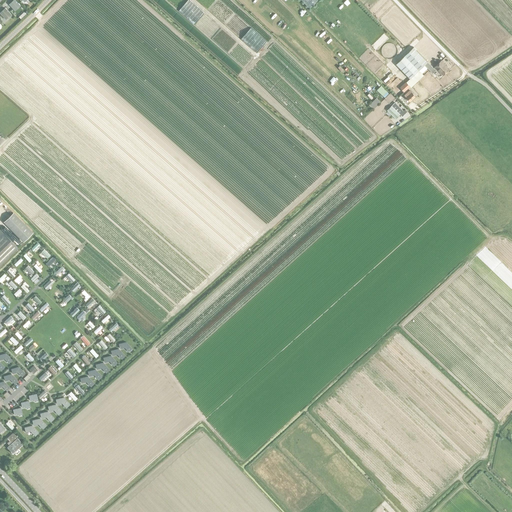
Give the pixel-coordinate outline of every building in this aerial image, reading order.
[(16,8),(19,5),(14,0),(13,0),(9,4),(13,8),(12,8),(14,10),(17,8),(16,8)] [(7,17),(10,14),(5,8),(0,12),(3,16),(3,17),(5,19),(7,17)] [(434,68),(428,62),(413,47),(396,64),(410,78),(424,65),(428,68),(433,74),(438,70),(443,75),(449,69),(448,68),(448,67),(447,67),(441,61),(434,68)] [(406,82),(400,87),(404,91),(410,86),(406,82)] [(404,95),(406,96),(410,101),(415,96),(410,90),(404,95)] [(380,102),(376,97),(369,105),(373,109),(380,102)] [(395,102),(391,105),(387,110),(396,118),(400,114),(402,117),(407,111),(405,109),(403,110),(395,102)] [(3,222),(23,242),(33,232),(13,212),(3,222)] [(0,264),(18,247),(0,228),(0,264)] [(40,244),(37,242),(31,248),(33,251),(40,244)] [(50,255),(44,249),(41,251),(47,258),(50,255)] [(32,260),(26,253),(23,255),(29,262),(32,260)] [(56,259),(53,256),(45,263),(48,266),(56,259)] [(23,260),(21,258),(14,264),(16,266),(23,260)] [(42,270),(36,263),(33,265),(40,272),(42,270)] [(13,278),(15,275),(9,268),(6,271),(13,278)] [(75,279),(69,273),(66,275),(72,282),(75,279)] [(15,289),(17,286),(11,280),(9,282),(15,289)] [(80,285),(77,282),(70,288),(73,291),(80,285)] [(27,292),(29,290),(23,284),(21,286),(27,292)] [(90,296),(84,290),(81,292),(88,299),(90,296)] [(11,302),(4,295),(1,297),(8,305),(11,302)] [(95,301),(92,298),(85,304),(88,307),(95,301)] [(34,309),(28,302),(25,305),(31,312),(34,309)] [(49,305),(46,302),(39,309),(41,311),(49,305)] [(106,311),(99,304),(96,307),(103,314),(106,311)] [(79,310),(76,307),(70,314),(72,316),(79,310)] [(40,313),(38,310),(31,317),(34,320),(40,313)] [(26,317),(20,311),(17,313),(23,320),(26,317)] [(110,316),(108,314),(101,320),(103,323),(110,316)] [(102,327),(100,325),(94,331),(96,333),(102,327)] [(116,340),(109,333),(107,335),(113,342),(116,340)] [(18,342),(12,336),(9,339),(16,345),(18,342)] [(33,340),(31,337),(24,343),(26,346),(33,340)] [(107,347),(101,340),(99,342),(105,349),(107,347)] [(83,349),(76,341),(73,344),(80,351),(83,349)] [(120,347),(125,346),(129,351),(133,348),(132,348),(128,343),(127,343),(127,341),(119,343),(120,348),(120,347)] [(23,347),(21,344),(14,351),(16,353),(23,347)] [(76,355),(70,348),(67,351),(73,357),(76,355)] [(98,355),(92,348),(90,350),(96,357),(98,355)] [(112,354),(117,353),(122,358),(121,358),(122,358),(125,355),(120,350),(119,350),(119,348),(111,350),(112,355),(112,354)] [(49,355),(46,352),(39,358),(42,361),(49,355)] [(0,361),(4,360),(8,365),(12,362),(11,362),(7,357),(6,357),(6,355),(0,356),(0,361)] [(90,362),(84,355),(82,357),(87,364),(90,362)] [(105,361),(110,360),(114,365),(117,362),(112,357),(111,357),(111,355),(103,357),(104,362),(105,362),(105,361)] [(64,365),(58,359),(55,361),(61,368),(64,365)] [(97,368),(102,367),(106,372),(109,369),(104,364),(105,364),(104,364),(103,362),(95,364),(97,369),(97,368)] [(81,370),(75,363),(73,365),(79,372),(81,370)] [(38,369),(34,365),(29,369),(33,373),(38,369)] [(89,375),(94,374),(98,379),(101,376),(97,371),(96,371),(95,369),(88,371),(89,376),(89,375)] [(13,377),(18,375),(22,380),(25,377),(21,372),(20,372),(19,370),(12,372),(13,377)] [(48,375),(45,372),(39,378),(42,381),(48,375)] [(81,382),(86,381),(90,386),(94,383),(93,383),(89,378),(88,378),(87,376),(80,378),(81,383),(81,382)] [(5,384),(10,382),(14,387),(18,384),(17,384),(13,379),(12,379),(11,377),(4,379),(5,384)] [(0,389),(2,389),(6,394),(10,391),(9,391),(5,386),(4,386),(4,384),(0,385),(0,389)] [(29,400),(34,399),(38,403),(38,404),(42,401),(41,400),(41,401),(37,396),(37,395),(36,396),(35,394),(28,396),(29,400)] [(63,397),(56,399),(57,404),(62,403),(66,407),(66,408),(70,404),(65,399),(64,399),(63,397)] [(55,404),(48,406),(49,411),(54,410),(58,414),(58,415),(62,411),(57,406),(56,406),(55,404)] [(48,411),(40,413),(41,418),(46,417),(50,421),(50,422),(54,418),(49,413),(48,413),(48,411)] [(40,418),(32,420),(33,425),(34,425),(33,425),(38,424),(42,428),(43,429),(46,425),(41,420),(40,420),(40,418)] [(32,425),(24,427),(25,432),(26,432),(30,431),(35,435),(35,436),(38,432),(34,427),(32,427),(32,425)] [(7,438),(10,440),(8,442),(10,444),(7,447),(13,453),(23,444),(13,433),(7,438)]
